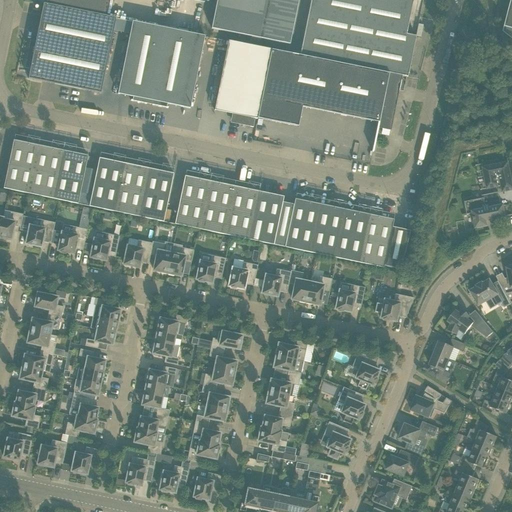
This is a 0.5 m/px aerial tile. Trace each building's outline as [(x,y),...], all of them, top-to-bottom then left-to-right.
[(47,0),(46,4),(106,16),(109,0),(47,0)] [(289,45),(298,0),(216,0),(211,29),(289,45)] [(310,0),(300,55),(406,77),(407,77),(416,36),(406,34),(412,0),(310,0)] [(28,53),(25,68),(30,69),(28,79),(41,81),(100,93),(102,84),(113,30),(130,34),(132,22),(115,19),(115,18),(106,16),(46,4),(43,4),(43,6),(35,41),(30,40),(28,50),(30,50),(29,53),(28,53)] [(119,84),(117,94),(133,97),(132,100),(131,100),(130,101),(146,104),(147,102),(149,103),(152,103),(152,105),(168,108),(166,107),(167,104),(190,109),(190,108),(182,106),(184,96),(197,36),(204,37),(204,36),(164,28),(132,22),(130,34),(119,84)] [(511,28),(505,27),(503,32),(511,38),(511,28)] [(228,41),(216,101),(214,110),(215,111),(215,108),(232,112),(231,116),(233,116),(232,121),(246,124),(246,125),(250,126),(250,127),(253,127),(255,119),(257,119),(257,116),(271,50),(228,41)] [(375,134),(389,137),(390,131),(399,84),(404,85),(406,77),(271,50),(257,116),(298,124),(302,107),(378,122),(375,134)] [(13,140),(3,189),(28,194),(38,146),(13,140)] [(28,194),(53,199),(63,151),(38,146),(28,194)] [(63,151),(53,199),(77,204),(88,156),(63,151)] [(114,212),(124,163),(99,158),(89,206),(114,212)] [(482,167),(485,179),(487,189),(498,187),(501,186),(502,191),(502,192),(511,190),(511,183),(511,179),(511,178),(508,162),(482,167)] [(124,163),(114,212),(138,217),(148,169),(124,163)] [(148,169),(138,217),(163,222),(173,174),(148,169)] [(175,224),(199,230),(209,182),(185,176),(175,224)] [(234,187),(209,182),(199,230),(224,235),(234,187)] [(258,192),(234,187),(224,235),(248,240),(258,192)] [(283,197),(258,192),(248,240),(285,247),(293,205),(282,202),(283,197)] [(498,192),(482,196),(482,198),(464,202),(467,215),(473,213),(474,218),(473,218),(474,220),(475,226),(475,227),(475,229),(488,226),(486,220),(491,219),(491,220),(506,217),(503,205),(501,206),(498,192)] [(285,247),(309,253),(320,204),(295,199),(293,205),(285,247)] [(44,200),(43,202),(41,211),(52,213),(55,202),(44,200)] [(309,253),(334,258),(344,209),(320,204),(309,253)] [(334,258),(358,263),(368,215),(344,209),(334,258)] [(2,218),(0,229),(0,237),(3,238),(4,239),(9,240),(10,239),(11,240),(13,226),(20,228),(22,218),(23,215),(11,212),(9,221),(3,220),(3,218),(2,218)] [(368,215),(358,263),(383,268),(384,266),(399,269),(410,231),(392,227),(393,220),(368,215)] [(25,244),(27,244),(28,246),(32,247),(34,246),(41,247),(42,242),(50,244),(51,241),(52,236),(55,223),(40,220),(38,227),(29,225),(27,234),(25,244)] [(60,241),(58,251),(59,251),(60,252),(65,253),(66,252),(73,254),(74,248),(83,250),(85,240),(87,230),(72,227),(63,225),(61,232),(60,241)] [(90,257),(91,258),(92,259),(97,260),(98,259),(105,261),(107,255),(115,257),(119,236),(104,233),(103,241),(94,239),(92,248),(90,257)] [(140,262),(148,264),(153,242),(152,242),(152,243),(138,240),(136,248),(127,246),(123,264),(125,265),(126,266),(130,267),(131,266),(139,268),(140,262)] [(153,242),(148,264),(150,255),(156,256),(153,271),(160,272),(161,273),(167,275),(171,253),(163,252),(164,244),(153,242)] [(171,253),(167,275),(173,276),(174,275),(181,277),(184,262),(191,263),(193,250),(181,248),(182,246),(173,244),(171,253)] [(265,261),(268,246),(262,244),(259,260),(265,261)] [(221,279),(223,269),(225,259),(211,256),(209,263),(200,261),(196,280),(197,280),(198,281),(203,282),(204,281),(211,283),(213,278),(221,279)] [(232,268),(230,277),(228,286),(230,287),(231,288),(235,289),(236,288),(244,290),(245,284),(253,286),(255,276),(257,266),(243,262),(241,270),(232,268)] [(507,282),(501,285),(510,304),(511,303),(511,266),(511,268),(507,268),(510,283),(507,283),(507,282)] [(286,293),(288,284),(290,273),(276,270),(274,277),(265,275),(261,293),(263,294),(264,295),(268,296),(270,295),(277,297),(278,291),(286,293)] [(370,270),(368,277),(375,279),(377,271),(370,270)] [(299,302),(305,304),(309,283),(301,281),(303,273),(290,271),(290,273),(288,284),(294,285),(291,300),(298,301),(299,302)] [(309,283),(305,304),(311,305),(312,304),(319,306),(322,291),(329,292),(332,279),(319,277),(318,284),(309,283)] [(510,304),(501,285),(498,281),(500,285),(494,288),(489,280),(483,284),(482,283),(481,284),(478,286),(478,285),(476,286),(477,287),(470,291),(471,293),(470,294),(474,300),(475,299),(479,305),(485,301),(492,298),(496,305),(499,304),(502,302),(504,307),(509,304),(510,305),(510,304)] [(376,303),(374,312),(381,313),(380,318),(382,319),(383,320),(387,321),(388,320),(396,321),(397,316),(405,318),(413,299),(419,300),(424,288),(407,284),(404,296),(395,294),(393,302),(384,300),(383,304),(376,303)] [(352,307),(360,308),(364,288),(350,285),(348,292),(339,290),(335,309),(337,309),(338,310),(342,311),(343,311),(351,312),(352,307)] [(49,310),(48,316),(61,319),(63,307),(56,305),(57,297),(37,293),(36,299),(35,300),(34,304),(35,306),(34,307),(49,310)] [(108,301),(95,298),(93,305),(95,306),(93,317),(99,318),(117,322),(117,321),(118,320),(119,316),(119,315),(120,310),(106,307),(108,301)] [(468,319),(470,317),(464,309),(463,309),(464,310),(460,313),(459,313),(457,311),(457,312),(456,311),(455,311),(452,316),(452,315),(447,322),(451,324),(448,331),(457,335),(459,330),(465,335),(471,326),(473,323),(468,319)] [(183,336),(187,318),(174,315),(173,321),(160,319),(159,323),(157,324),(156,328),(157,330),(175,334),(182,336),(183,336)] [(29,331),(49,335),(51,329),(58,330),(61,319),(48,316),(46,322),(32,319),(31,324),(29,324),(29,329),(29,330),(29,331)] [(115,333),(117,322),(99,318),(99,319),(93,317),(90,328),(97,330),(115,333)] [(473,328),(486,338),(493,332),(483,320),(477,325),(473,328)] [(80,345),(85,346),(88,347),(98,349),(106,351),(107,344),(112,345),(113,341),(114,340),(115,335),(114,334),(115,333),(97,330),(94,341),(86,339),(86,340),(81,339),(80,345)] [(157,330),(155,342),(173,345),(174,339),(181,340),(182,336),(175,334),(157,330)] [(40,352),(53,355),(56,343),(57,337),(49,335),(29,331),(27,343),(41,346),(40,352)] [(212,338),(210,350),(223,353),(224,347),(239,350),(239,348),(240,347),(241,343),(241,342),(242,336),(219,331),(217,339),(212,338)] [(434,353),(449,359),(454,348),(464,352),(467,345),(452,339),(449,345),(439,341),(434,353)] [(275,356),(303,361),(307,343),(294,340),(293,347),(278,344),(277,348),(276,349),(275,354),(276,355),(275,356)] [(170,357),(173,345),(155,342),(153,343),(152,348),(153,349),(152,354),(165,356),(164,363),(177,365),(178,358),(170,357)] [(84,369),(102,373),(102,372),(104,371),(105,367),(104,365),(105,361),(92,358),(93,352),(80,349),(79,356),(87,358),(84,369)] [(214,370),(234,374),(236,362),(222,359),(223,353),(210,350),(209,357),(216,358),(214,370)] [(337,350),(333,358),(342,361),(345,353),(337,350)] [(22,367),(42,371),(43,365),(51,367),(53,355),(40,352),(39,358),(24,355),(23,360),(22,360),(21,365),(22,366),(22,367)] [(378,358),(357,353),(352,367),(359,370),(355,378),(360,380),(357,387),(365,390),(368,384),(373,386),(373,384),(375,383),(376,379),(376,378),(379,371),(374,369),(378,358)] [(435,379),(446,386),(450,379),(444,375),(445,371),(444,371),(449,359),(434,353),(429,365),(439,369),(435,379)] [(286,377),(299,379),(303,361),(275,356),(273,368),(287,371),(286,377)] [(511,365),(511,362),(510,361),(504,356),(500,361),(509,369),(511,365)] [(499,361),(495,365),(498,368),(505,373),(505,374),(509,369),(499,361)] [(33,388),(46,391),(48,379),(40,378),(42,371),(22,367),(19,379),(34,382),(33,388)] [(147,375),(146,380),(146,381),(146,382),(169,387),(171,375),(175,376),(176,369),(163,367),(162,373),(159,372),(149,370),(148,375),(147,375)] [(84,369),(78,368),(76,379),(82,380),(100,384),(102,373),(84,369)] [(493,381),(491,385),(511,393),(511,381),(503,378),(505,373),(498,368),(493,381)] [(202,386),(216,389),(217,383),(231,386),(232,381),(234,380),(235,376),(234,374),(214,370),(212,376),(205,374),(205,375),(203,385),(202,386)] [(299,379),(286,377),(285,383),(270,380),(269,384),(268,385),(267,390),(268,391),(268,392),(288,396),(291,396),(293,385),(297,386),(298,386),(298,384),(299,380),(299,379)] [(100,384),(82,380),(82,381),(76,380),(75,380),(73,390),(74,390),(73,394),(69,393),(68,396),(86,400),(87,394),(97,396),(98,392),(100,391),(101,386),(100,385),(100,384)] [(146,382),(144,393),(162,397),(167,398),(169,387),(146,382)] [(511,399),(511,393),(491,385),(490,388),(496,392),(494,397),(510,404),(511,399)] [(214,395),(216,389),(202,386),(201,393),(209,394),(206,406),(226,410),(229,398),(214,395)] [(438,401),(441,395),(428,386),(423,394),(425,395),(423,399),(416,396),(410,410),(420,414),(429,418),(433,409),(444,414),(449,406),(444,403),(438,401)] [(362,395),(343,387),(337,401),(344,404),(341,413),(345,415),(342,421),(351,425),(354,418),(358,420),(359,419),(360,418),(362,414),(361,412),(364,405),(359,403),(362,395)] [(14,403),(34,407),(33,407),(34,401),(43,402),(46,391),(33,388),(31,394),(18,391),(18,392),(16,393),(16,397),(16,399),(16,403),(14,403)] [(288,396),(268,392),(265,404),(280,407),(279,413),(292,415),(294,404),(287,402),(288,396)] [(155,414),(168,417),(169,410),(159,408),(162,397),(144,393),(144,394),(143,395),(142,399),(142,401),(141,405),(156,408),(155,414)] [(76,416),(76,417),(96,421),(96,420),(95,420),(96,416),(97,415),(98,410),(98,409),(98,408),(84,406),(86,400),(68,396),(68,398),(72,399),(70,408),(79,410),(78,416),(76,416)] [(485,400),(482,408),(493,415),(495,409),(506,414),(510,404),(494,397),(492,402),(485,400)] [(34,407),(14,403),(14,404),(13,405),(12,409),(13,411),(11,417),(26,420),(25,426),(27,427),(33,428),(38,429),(40,417),(33,415),(34,407)] [(196,415),(195,422),(208,425),(209,419),(224,422),(225,417),(226,416),(227,412),(226,411),(226,410),(206,406),(204,417),(196,415)] [(316,409),(312,407),(310,414),(317,417),(320,410),(316,409)] [(292,415),(279,413),(277,419),(264,416),(264,417),(263,418),(262,422),(263,423),(262,428),(260,427),(260,428),(280,432),(279,431),(280,425),(289,427),(292,415)] [(166,428),(168,417),(155,414),(154,420),(140,417),(140,418),(139,419),(138,423),(139,425),(138,429),(157,433),(155,433),(157,426),(166,428)] [(96,421),(76,417),(75,424),(67,423),(65,435),(68,436),(73,437),(78,438),(79,431),(94,434),(95,428),(96,427),(97,423),(96,421)] [(468,437),(476,441),(492,448),(497,437),(486,432),(488,427),(477,420),(472,432),(471,430),(468,437)] [(402,431),(400,431),(398,437),(399,438),(399,439),(406,442),(405,443),(407,444),(405,449),(418,454),(427,434),(435,437),(438,428),(422,421),(419,430),(405,424),(402,431)] [(208,425),(195,422),(192,434),(201,435),(200,442),(199,441),(199,442),(219,446),(218,445),(218,441),(220,440),(221,436),(220,434),(207,431),(208,425)] [(331,449),(328,456),(336,459),(339,453),(344,455),(344,453),(346,453),(348,448),(347,447),(350,440),(345,438),(348,430),(329,422),(323,436),(330,439),(326,447),(331,449)] [(279,440),(280,432),(260,428),(260,429),(259,429),(258,434),(259,435),(258,441),(272,444),(271,451),(272,451),(284,454),(286,441),(279,440)] [(135,436),(134,442),(148,445),(147,452),(149,452),(156,454),(157,454),(160,455),(163,443),(155,441),(157,433),(155,433),(138,429),(136,429),(136,430),(135,431),(134,435),(135,436)] [(33,436),(28,435),(18,433),(16,441),(7,439),(3,457),(5,458),(5,459),(10,460),(11,459),(19,461),(20,455),(28,457),(30,447),(33,436)] [(62,464),(64,454),(66,443),(52,440),(50,448),(41,446),(39,455),(37,464),(39,465),(39,466),(44,467),(45,466),(53,468),(54,462),(62,464)] [(472,451),(488,458),(492,448),(476,441),(474,447),(467,445),(465,449),(472,451)] [(187,460),(190,461),(200,463),(201,456),(216,459),(217,453),(219,452),(219,448),(219,447),(219,446),(199,442),(197,450),(189,448),(187,460)] [(96,471),(100,450),(86,447),(84,455),(75,453),(71,471),(72,472),(73,473),(78,474),(79,473),(86,475),(88,469),(96,471)] [(299,457),(308,459),(309,452),(300,450),(299,457)] [(392,462),(390,461),(386,469),(404,477),(409,464),(415,467),(419,458),(401,450),(397,458),(394,457),(392,462)] [(283,460),(284,454),(272,451),(271,457),(283,460)] [(453,455),(450,461),(459,465),(470,470),(473,464),(484,469),(488,458),(472,451),(470,457),(463,455),(461,458),(453,455)] [(127,473),(125,483),(127,483),(128,484),(132,485),(133,485),(141,486),(142,481),(150,482),(152,473),(155,462),(156,454),(149,452),(147,460),(145,460),(140,459),(138,466),(129,464),(127,473)] [(257,454),(256,460),(268,463),(269,456),(257,454)] [(284,454),(283,460),(294,462),(295,456),(284,454)] [(295,456),(294,462),(296,462),(308,465),(309,459),(295,456)] [(176,488),(184,490),(190,461),(187,460),(183,459),(182,462),(181,467),(174,466),(172,473),(163,471),(159,490),(161,490),(162,492),(166,492),(167,492),(175,493),(176,488)] [(296,462),(295,468),(306,471),(308,465),(296,462)] [(459,484),(475,491),(479,480),(468,475),(470,470),(459,465),(455,474),(461,478),(459,484)] [(320,474),(309,471),(307,477),(311,478),(319,480),(320,474)] [(218,497),(222,476),(208,473),(206,480),(197,478),(193,497),(195,497),(195,499),(200,500),(201,499),(209,500),(210,495),(218,497)] [(392,485),(389,484),(389,485),(386,483),(386,482),(383,481),(381,487),(379,486),(379,487),(379,488),(376,494),(375,495),(377,496),(375,501),(392,508),(397,496),(407,500),(412,487),(394,479),(392,485)] [(244,504),(244,508),(246,508),(258,511),(262,492),(253,490),(255,484),(249,483),(244,504)] [(300,511),(315,511),(318,497),(315,496),(316,488),(313,487),(314,486),(306,484),(302,500),(303,501),(300,511)] [(470,501),(475,491),(459,484),(456,489),(449,488),(448,491),(470,501)] [(258,509),(270,511),(271,511),(277,489),(276,488),(271,487),(270,494),(262,492),(258,511),(258,509)] [(271,511),(286,511),(291,489),(282,488),(281,490),(277,489),(271,511)] [(286,511),(300,511),(303,501),(302,500),(294,499),(296,491),(291,489),(286,511)] [(450,505),(466,511),(470,501),(448,491),(446,495),(452,499),(450,505)]
